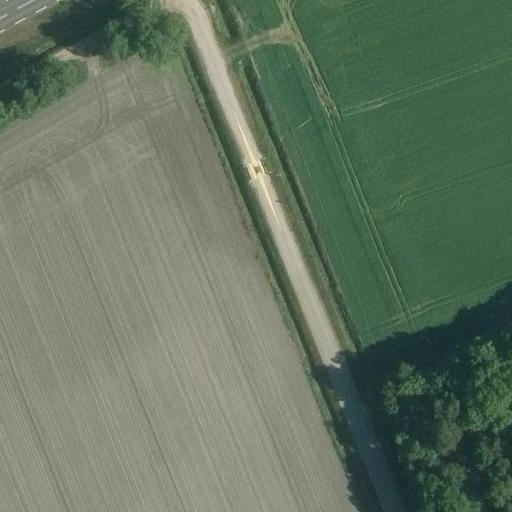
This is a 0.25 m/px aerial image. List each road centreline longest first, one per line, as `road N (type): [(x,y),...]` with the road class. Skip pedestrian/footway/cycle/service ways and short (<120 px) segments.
road 1 (unclassified): [(395,511),(188,0)]
road 2 (track): [(188,0),(0,101)]
